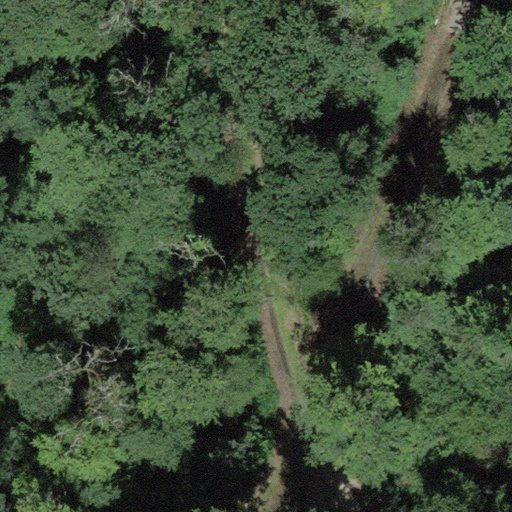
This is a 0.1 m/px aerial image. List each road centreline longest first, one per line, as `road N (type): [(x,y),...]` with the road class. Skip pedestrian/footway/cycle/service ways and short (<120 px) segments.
road 1 (track): [(269,511),(466,0)]
road 2 (track): [(345,511),(306,404),(195,0)]
